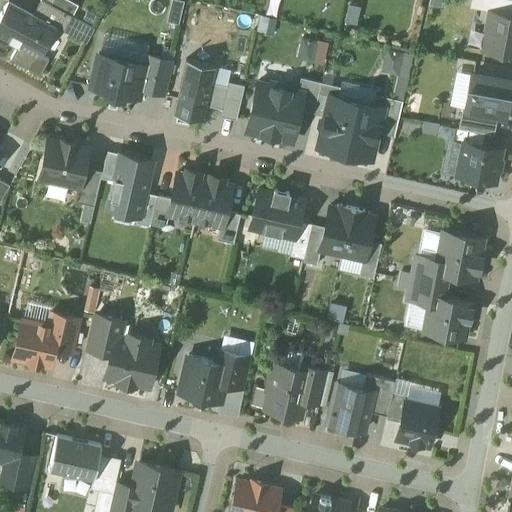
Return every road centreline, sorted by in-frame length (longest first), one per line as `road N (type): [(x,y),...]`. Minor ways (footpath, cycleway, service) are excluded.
road 1 (residential): [(0,91),(511,218)]
road 2 (residential): [(220,438),(465,497)]
road 3 (residential): [(511,257),(465,497)]
road 4 (residential): [(0,392),(220,438)]
